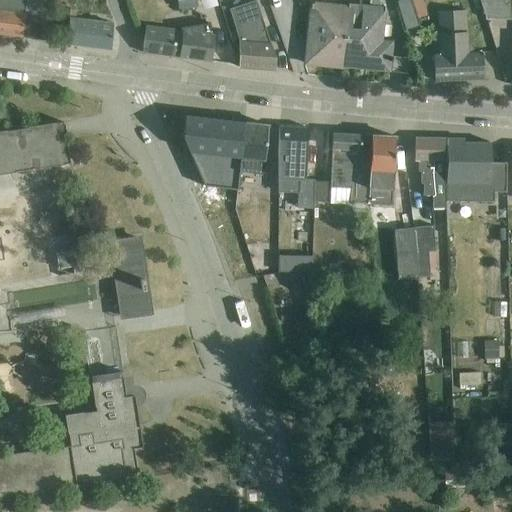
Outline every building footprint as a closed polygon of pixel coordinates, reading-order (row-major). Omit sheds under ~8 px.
[(0,0),(0,35),(22,38),(26,0),(0,0)] [(73,0),(49,0),(52,9),(75,2),(73,0)] [(196,0),(176,0),(178,10),(184,9),(183,8),(197,6),(196,0)] [(421,0),(398,0),(395,1),(403,26),(427,19),(421,0)] [(511,0),(479,0),(485,18),(485,20),(511,20),(511,0)] [(275,70),(270,42),(256,1),(230,9),(239,41),(238,68),(275,70)] [(342,67),(349,6),(312,2),(305,64),(342,67)] [(349,6),(342,67),(390,72),(391,62),(392,62),(394,42),(383,41),(385,7),(362,4),(362,6),(349,4),(349,6)] [(111,50),(113,24),(76,20),(77,10),(59,8),(58,34),(68,35),(67,44),(111,50)] [(439,54),(433,54),(435,82),(484,80),(483,53),(469,53),(466,11),(438,12),(439,54)] [(201,60),(211,62),(214,35),(211,35),(209,24),(181,28),(181,31),(146,27),(144,36),(142,53),(201,60)] [(0,174),(69,163),(63,123),(0,132),(0,497),(137,477),(132,449),(142,447),(134,395),(125,397),(121,374),(91,379),(94,408),(95,408),(96,412),(84,414),(84,413),(65,415),(68,436),(70,447),(57,448),(57,447),(0,456),(0,174)] [(262,174),(267,126),(244,123),(243,138),(193,134),(191,172),(239,173),(239,171),(262,174)] [(304,181),(307,128),(279,127),(278,189),(288,189),(287,180),(299,180),(298,207),(313,207),(314,181),(304,181)] [(330,204),(367,204),(370,150),(360,150),(361,135),(332,134),(330,204)] [(393,174),(395,137),(371,136),(370,150),(367,204),(369,216),(381,216),(381,204),(383,204),(384,173),(393,174)] [(447,201),(446,139),(415,139),(415,162),(419,162),(418,172),(422,172),(421,184),(424,184),(423,196),(433,196),(433,209),(447,209),(447,201)] [(505,192),(506,163),(490,162),(490,144),(463,143),(463,139),(446,139),(447,201),(493,202),(493,192),(505,192)] [(276,190),(247,188),(245,200),(275,204),(276,190)] [(414,251),(413,227),(399,229),(401,253),(414,251)] [(433,227),(413,227),(414,251),(416,277),(430,276),(429,252),(435,252),(433,227)] [(138,239),(109,243),(119,317),(149,312),(138,239)] [(78,250),(56,253),(59,269),(81,266),(78,250)] [(312,272),(312,255),(277,254),(277,271),(312,272)] [(483,340),(482,358),(497,359),(498,341),(483,340)] [(97,341),(88,342),(92,366),(101,365),(97,341)] [(472,372),(457,374),(459,388),(474,386),(472,372)] [(428,423),(431,442),(444,440),(440,420),(428,423)] [(511,447),(511,444),(511,424),(485,424),(486,449),(511,447)] [(461,469),(445,469),(445,481),(461,482),(461,469)] [(386,511),(420,511),(421,490),(387,489),(386,511)]
